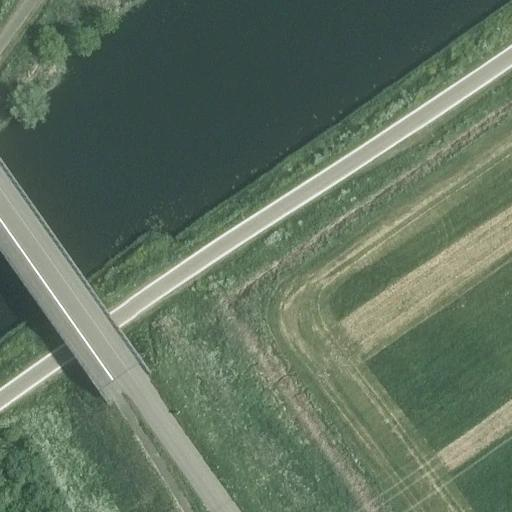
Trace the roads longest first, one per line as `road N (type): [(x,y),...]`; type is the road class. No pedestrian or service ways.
road 1 (tertiary): [(0,403),(511,48)]
road 2 (tertiary): [(219,511),(0,196)]
